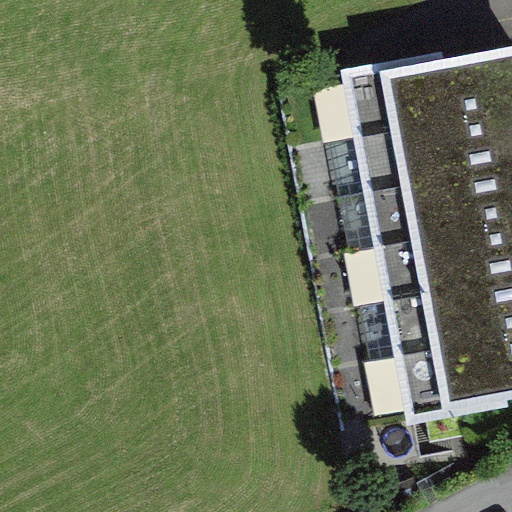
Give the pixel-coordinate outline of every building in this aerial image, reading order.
[(511,57),(365,77),(372,131),(511,112),(511,57)] [(511,112),(372,131),(380,187),(511,169),(511,112)] [(511,169),(380,187),(387,238),(511,221),(511,169)] [(511,221),(387,238),(393,289),(511,273),(511,221)] [(511,273),(393,289),(400,341),(511,326),(511,273)] [(511,326),(400,341),(407,393),(511,379),(511,326)]
